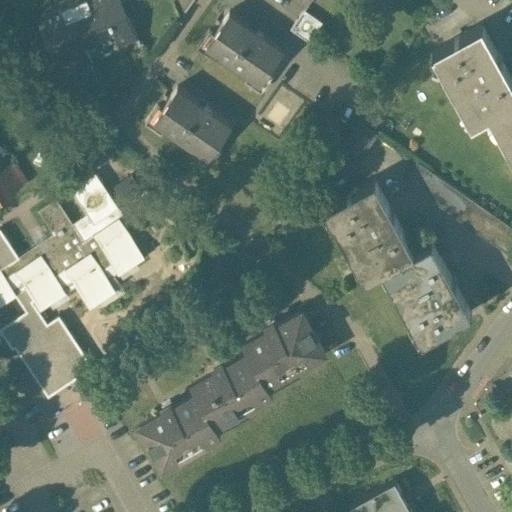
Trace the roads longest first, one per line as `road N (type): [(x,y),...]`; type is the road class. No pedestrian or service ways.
road 1 (residential): [(435,420),(245,511)]
road 2 (residential): [(511,314),(435,420)]
